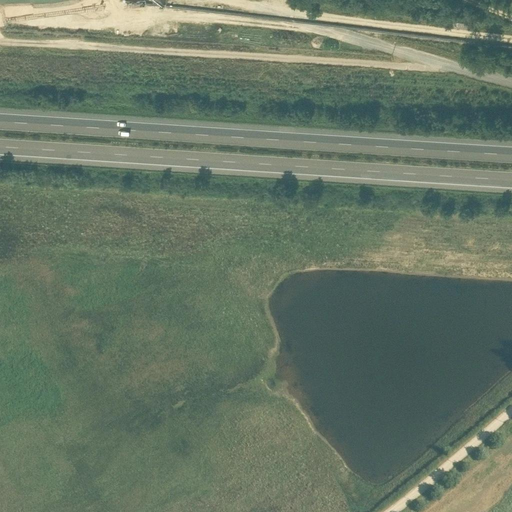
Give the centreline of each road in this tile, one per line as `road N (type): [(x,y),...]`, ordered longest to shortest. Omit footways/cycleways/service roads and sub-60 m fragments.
road 1 (motorway): [(511,151),(0,117)]
road 2 (motorway): [(0,144),(511,177)]
road 3 (track): [(470,67),(0,41)]
road 4 (track): [(511,408),(390,511)]
